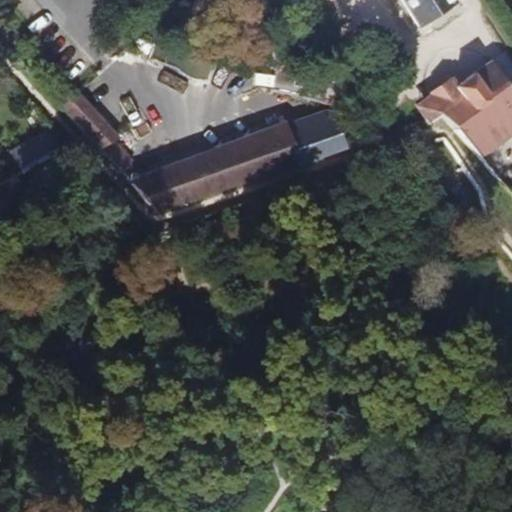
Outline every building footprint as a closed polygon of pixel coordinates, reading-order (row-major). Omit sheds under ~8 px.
[(401,0),(420,29),(460,1),(458,0),(401,0)] [(511,95),(490,62),(455,87),(452,82),(449,84),(448,83),(431,94),(432,97),(429,99),(432,102),(429,104),(440,116),(511,197),(511,95)] [(116,139),(74,92),(58,105),(100,152),(113,140),(116,139)] [(440,116),(429,104),(425,99),(415,106),(427,123),(429,125),(440,116)] [(348,149),(325,111),(281,127),(304,163),(348,149)] [(281,127),(129,184),(154,213),(304,163),(281,127)] [(20,171),(58,150),(48,131),(9,152),(20,171)] [(132,162),(113,140),(100,152),(119,173),(132,162)]
